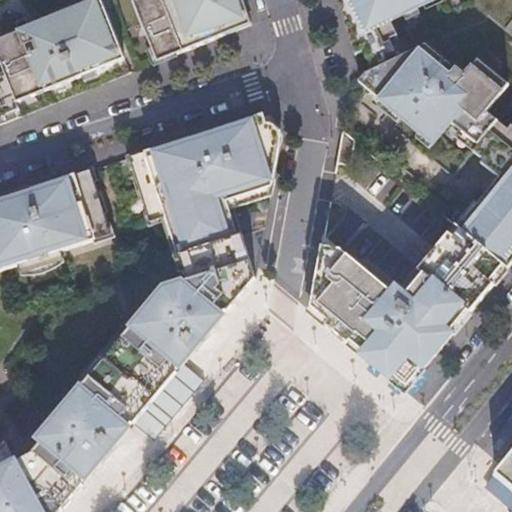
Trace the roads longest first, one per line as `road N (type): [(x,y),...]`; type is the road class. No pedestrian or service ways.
road 1 (residential): [(299,69),(313,141),(277,339),(408,446)]
road 2 (residential): [(299,69),(0,165)]
road 3 (tertiary): [(511,320),(408,446)]
